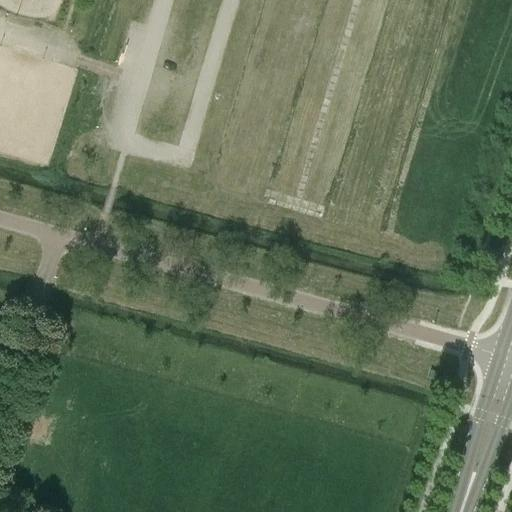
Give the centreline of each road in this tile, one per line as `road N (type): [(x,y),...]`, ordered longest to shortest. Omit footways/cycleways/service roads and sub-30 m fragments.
road 1 (unclassified): [(0,220),(498,355)]
road 2 (secondary): [(498,355),(464,471),(463,502)]
road 3 (secondary): [(463,502),(511,393)]
